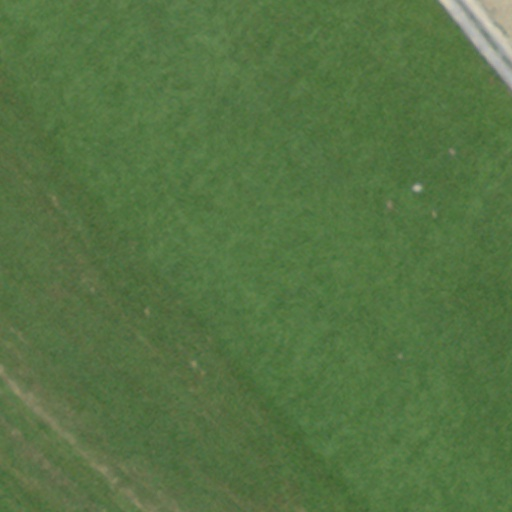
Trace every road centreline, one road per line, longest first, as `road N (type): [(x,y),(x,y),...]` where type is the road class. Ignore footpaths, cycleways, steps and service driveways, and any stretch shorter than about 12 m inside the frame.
road 1 (track): [(344,511),(150,293),(0,94)]
road 2 (track): [(127,511),(0,389)]
